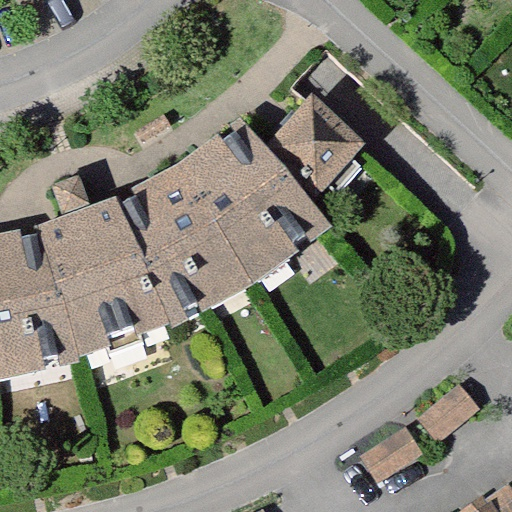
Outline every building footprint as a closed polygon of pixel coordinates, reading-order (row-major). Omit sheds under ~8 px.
[(253,150),(303,196),(343,153),(293,107),(253,150)] [(310,227),(220,127),(162,166),(236,285),(310,227)] [(236,285),(162,166),(113,191),(179,315),(236,285)] [(107,346),(179,315),(113,191),(77,203),(70,178),(54,182),(107,346)] [(0,371),(107,346),(54,182),(39,186),(47,217),(0,228),(0,371)] [(469,412),(454,393),(412,424),(426,444),(469,412)] [(409,455),(396,435),(352,464),(365,484),(409,455)] [(511,511),(511,508),(504,498),(497,489),(463,511),(511,511)]
